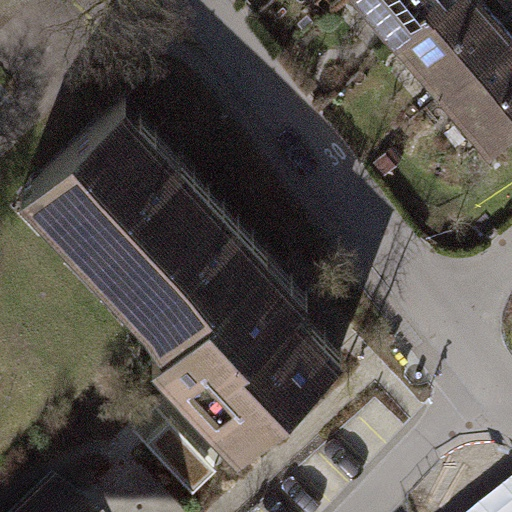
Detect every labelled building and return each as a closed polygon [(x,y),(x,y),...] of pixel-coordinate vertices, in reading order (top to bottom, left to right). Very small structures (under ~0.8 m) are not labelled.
[(0,0),(0,26),(26,0),(0,0)] [(357,0),(401,49),(458,0),(357,0)] [(446,101),(511,44),(511,29),(486,0),(458,0),(401,49),(446,101)] [(511,44),(446,101),(494,157),(511,140),(511,44)] [(315,293),(121,99),(18,201),(166,348),(150,364),(241,455),(347,349),(303,305),(315,293)] [(65,511),(56,501),(43,511),(65,511)]
